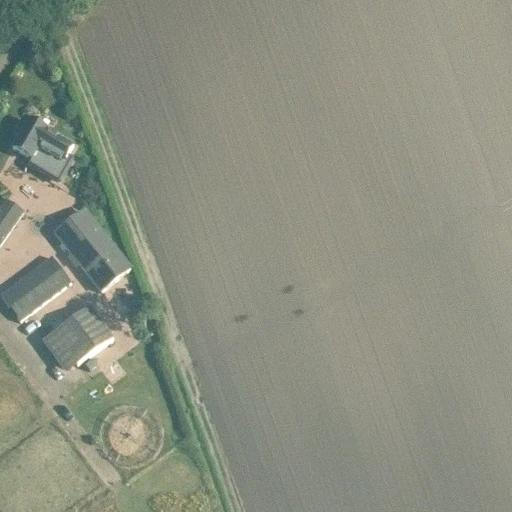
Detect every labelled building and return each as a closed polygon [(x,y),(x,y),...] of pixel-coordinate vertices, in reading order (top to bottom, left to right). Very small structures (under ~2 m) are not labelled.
[(58,141),(46,134),(29,123),(12,151),(57,177),(73,149),(59,141),(58,141)] [(0,248),(23,216),(21,215),(5,203),(0,210),(0,248)] [(101,297),(130,273),(84,214),(54,237),(101,297)] [(21,325),(70,287),(51,262),(2,299),(21,325)] [(113,343),(90,311),(42,345),(65,377),(113,343)]
